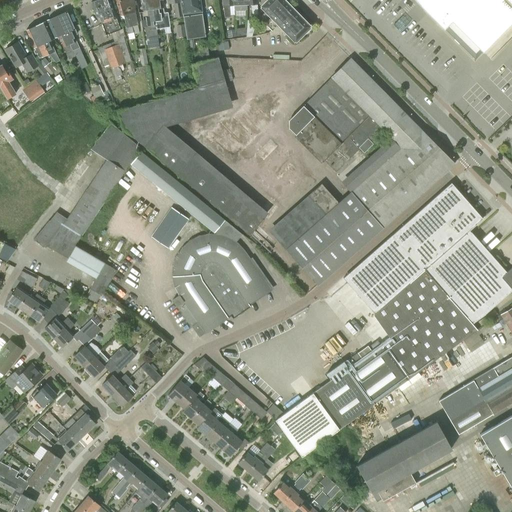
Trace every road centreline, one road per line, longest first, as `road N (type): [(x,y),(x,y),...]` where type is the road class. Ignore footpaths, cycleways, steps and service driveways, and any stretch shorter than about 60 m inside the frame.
road 1 (residential): [(140,407),(194,354),(322,291),(476,154)]
road 2 (tertiary): [(476,154),(337,14)]
road 3 (residential): [(120,426),(0,312)]
road 4 (residential): [(261,511),(140,407)]
road 5 (residential): [(120,426),(219,511)]
